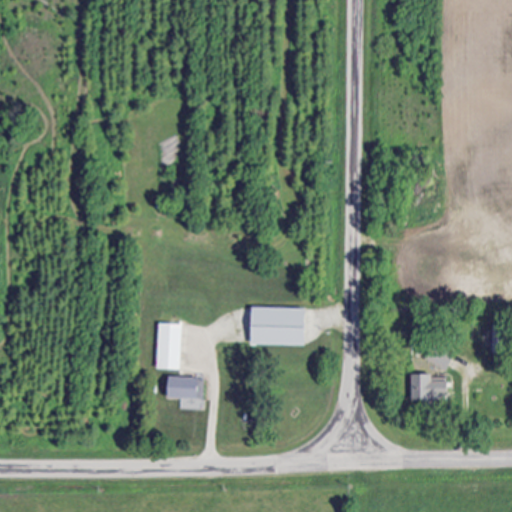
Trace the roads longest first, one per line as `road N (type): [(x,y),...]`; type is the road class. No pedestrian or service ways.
road 1 (tertiary): [(511,456),(0,468)]
road 2 (residential): [(353,460),(356,0)]
